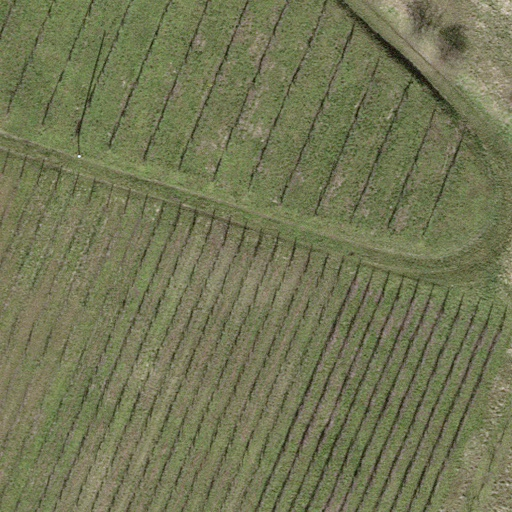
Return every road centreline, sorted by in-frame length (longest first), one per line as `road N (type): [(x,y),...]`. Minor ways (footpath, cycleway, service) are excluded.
road 1 (track): [(0,144),(433,269),(478,258),(510,225),(511,168)]
road 2 (track): [(511,156),(362,0)]
